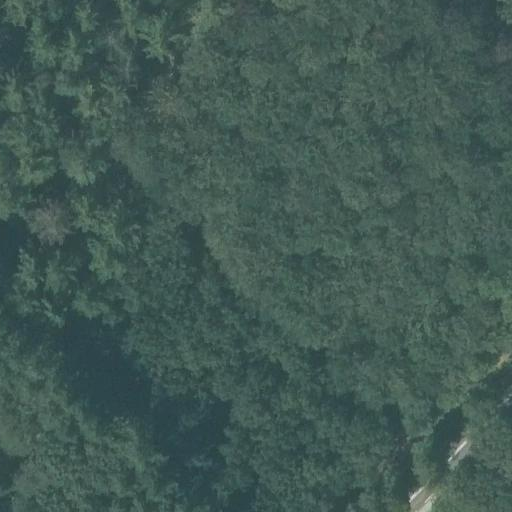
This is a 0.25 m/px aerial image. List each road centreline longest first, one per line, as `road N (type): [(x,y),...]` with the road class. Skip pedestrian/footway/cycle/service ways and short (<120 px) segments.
road 1 (track): [(0,307),(217,511)]
road 2 (primary): [(402,511),(511,402)]
